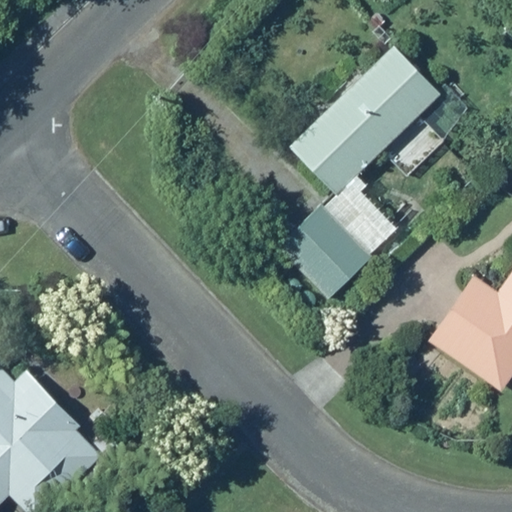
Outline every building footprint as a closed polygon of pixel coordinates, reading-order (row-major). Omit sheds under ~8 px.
[(435,99),(390,47),(280,144),(333,199),(435,99)] [(436,145),(418,127),(389,157),(407,175),(436,145)] [(367,257),(318,203),(272,244),(322,299),(367,257)] [(511,263),(492,292),(468,275),(421,343),(497,395),(511,373),(511,263)] [(10,380),(0,368),(0,500),(4,496),(19,511),(39,511),(64,489),(87,511),(121,477),(119,451),(95,435),(86,444),(72,429),(76,424),(19,371),(10,380)]
